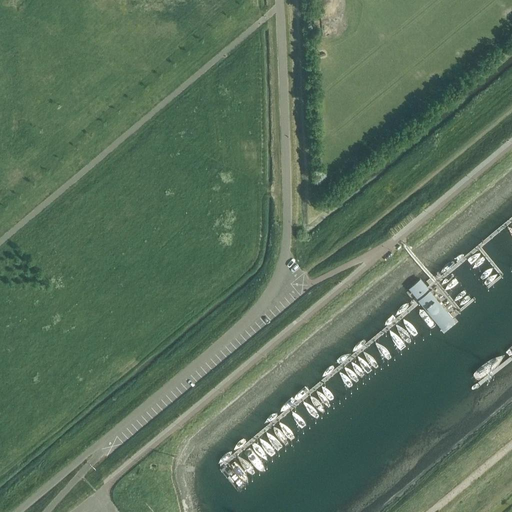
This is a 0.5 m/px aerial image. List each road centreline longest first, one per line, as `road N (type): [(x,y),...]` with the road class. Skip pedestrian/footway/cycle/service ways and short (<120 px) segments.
road 1 (unclassified): [(17,511),(228,335),(275,285)]
road 2 (unclassified): [(279,0),(286,222),(275,285)]
